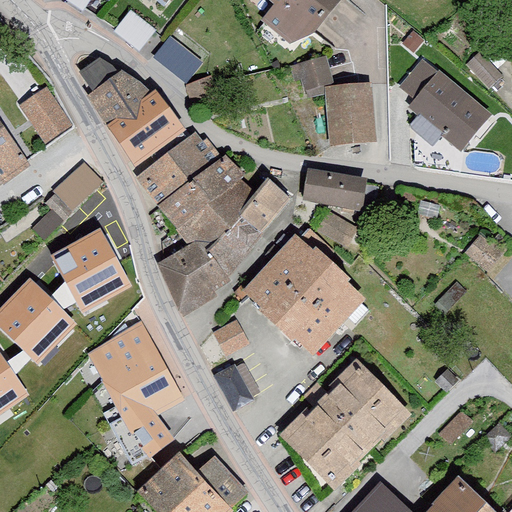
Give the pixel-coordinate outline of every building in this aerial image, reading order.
[(338,0),(253,0),(299,42),(338,0)] [(134,9),(118,30),(144,49),(160,28),(134,9)] [(158,55),(190,82),(207,61),(175,34),(158,55)] [(495,86),(507,69),(480,51),(468,67),(495,86)] [(327,55),(290,65),(297,91),(334,81),(327,55)] [(96,61),(75,72),(88,100),(125,74),(96,61)] [(486,116),(430,70),(399,108),(455,154),(486,116)] [(125,74),(88,100),(108,129),(151,96),(125,74)] [(23,100),(47,143),(77,126),(54,83),(23,100)] [(368,83),(317,88),(323,144),(374,139),(368,83)] [(139,168),(187,132),(157,92),(151,96),(108,129),(139,168)] [(0,123),(0,184),(27,168),(0,123)] [(220,162),(198,134),(138,179),(158,208),(220,162)] [(228,158),(220,162),(158,208),(177,229),(237,177),(239,174),(228,158)] [(88,159),(57,189),(66,199),(62,203),(72,213),(108,180),(88,159)] [(360,179),(301,171),(297,203),(356,212),(360,179)] [(257,196),(237,177),(177,229),(183,239),(205,258),(257,196)] [(271,181),(257,196),(205,258),(183,239),(155,256),(185,318),(229,286),(292,202),(271,181)] [(355,245),(361,221),(328,212),(321,236),(355,245)] [(132,285),(101,230),(51,257),(82,312),(132,285)] [(368,300),(297,235),(245,292),(316,357),(368,300)] [(77,324),(30,279),(0,309),(0,328),(38,364),(77,324)] [(242,318),(216,330),(228,355),(254,343),(242,318)] [(186,400),(142,321),(90,354),(151,459),(175,440),(159,416),(186,400)] [(0,414),(28,395),(0,353),(0,414)] [(249,361),(221,371),(234,406),(261,395),(249,361)] [(411,413),(359,363),(284,439),(336,490),(411,413)] [(227,511),(246,494),(207,452),(189,471),(172,451),(129,490),(151,511),(227,511)] [(493,511),(460,482),(432,511),(493,511)] [(365,511),(412,511),(387,489),(365,511)]
